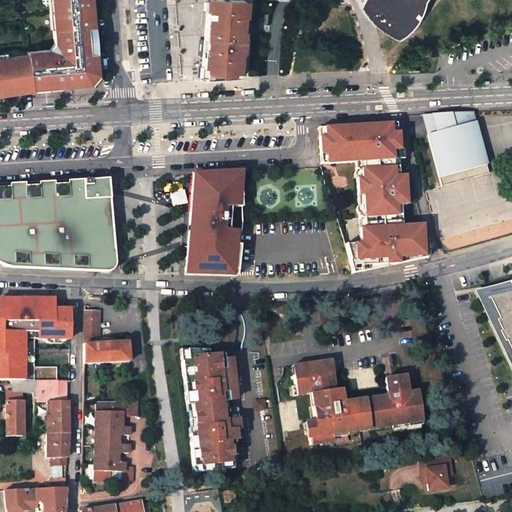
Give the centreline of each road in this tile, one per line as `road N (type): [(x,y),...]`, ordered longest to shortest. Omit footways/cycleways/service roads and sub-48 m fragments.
road 1 (residential): [(77,286),(358,284),(511,249)]
road 2 (residential): [(0,177),(300,161),(301,107)]
road 3 (residential): [(70,511),(77,286)]
road 4 (residential): [(301,107),(511,96)]
road 5 (residential): [(118,116),(271,108)]
